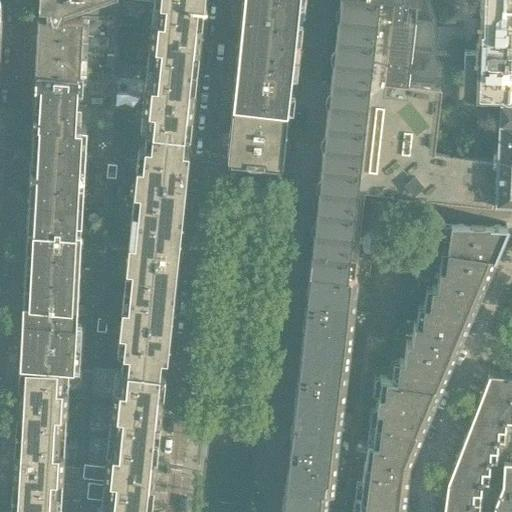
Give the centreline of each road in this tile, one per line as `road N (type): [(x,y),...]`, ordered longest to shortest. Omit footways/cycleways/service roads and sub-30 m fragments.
road 1 (residential): [(222,0),(173,511)]
road 2 (residential): [(0,285),(12,0)]
road 3 (residential): [(421,511),(449,411),(511,258)]
